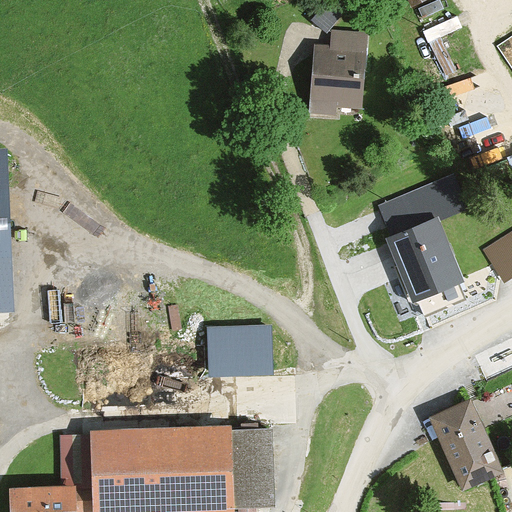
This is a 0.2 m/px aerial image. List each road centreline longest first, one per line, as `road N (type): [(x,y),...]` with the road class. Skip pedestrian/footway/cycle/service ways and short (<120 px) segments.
road 1 (track): [(301,331),(309,296),(198,0)]
road 2 (residential): [(511,306),(404,384),(341,511)]
road 3 (unknown): [(364,364),(267,392),(110,414)]
